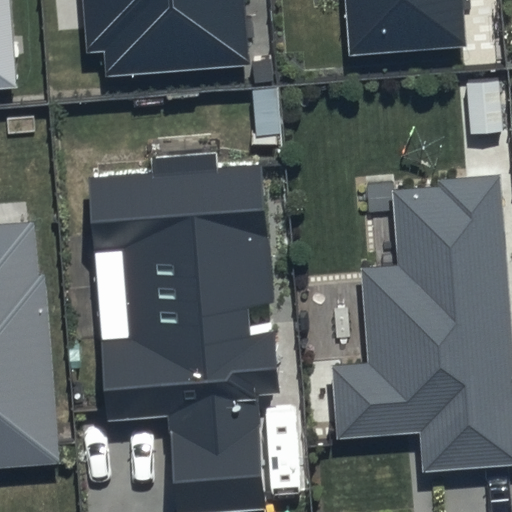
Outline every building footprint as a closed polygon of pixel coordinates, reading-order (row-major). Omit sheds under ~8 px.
[(8,0),(0,0),(0,66),(14,66),(8,0)] [(85,0),(92,73),(244,60),(238,0),(85,0)] [(345,0),(350,53),(465,45),(461,0),(345,0)] [(156,163),(91,169),(111,406),(173,401),(182,504),(264,497),(254,385),(281,383),(276,322),(251,324),(249,297),(279,294),(266,151),(217,155),(216,144),(155,149),(156,163)] [(440,181),(393,186),(399,257),(361,261),(369,354),(331,358),(337,433),(419,426),(422,463),(511,454),(511,306),(499,159),(439,164),(440,181)] [(31,216),(0,217),(0,457),(58,454),(46,265),(34,266),(31,216)]
